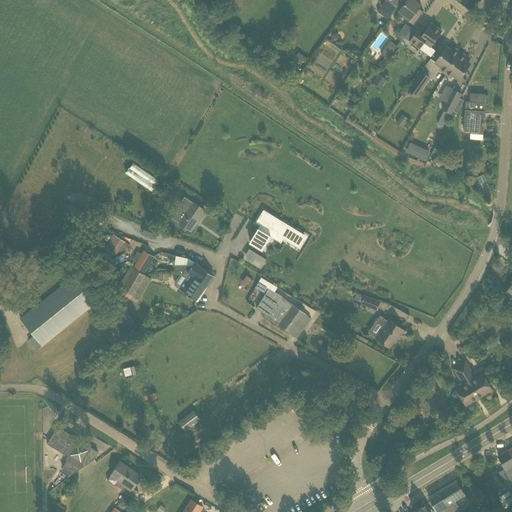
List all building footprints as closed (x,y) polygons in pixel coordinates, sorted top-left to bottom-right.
[(387,0),(385,0),(382,5),(377,12),(388,19),(401,0),(393,0),(391,3),(387,0)] [(414,25),(423,12),(419,8),(421,4),(415,0),(407,0),(399,11),(406,16),(404,18),(414,25)] [(406,23),(404,26),(398,22),(391,33),(402,41),(412,27),(406,23)] [(423,34),(418,30),(412,39),(421,46),(426,39),(432,44),(442,31),(431,23),(423,34)] [(388,59),(398,46),(391,41),(381,54),(388,59)] [(453,51),(446,47),(435,62),(442,67),(440,69),(445,73),(460,52),(454,49),(453,51)] [(464,59),(466,57),(460,52),(445,73),(453,78),(454,76),(459,79),(470,63),(464,59)] [(431,77),(422,71),(409,90),(417,97),(431,77)] [(380,88),(387,79),(380,74),(373,83),(380,88)] [(453,89),(444,106),(442,109),(444,110),(450,113),(450,114),(461,93),(453,89)] [(486,94),(471,93),(470,102),(466,101),(464,132),(470,133),(470,138),(483,139),(485,103),(487,103),(488,95),(486,95),(486,94)] [(445,123),(450,113),(444,110),(437,124),(443,127),(445,122),(445,123)] [(397,123),(404,127),(409,119),(402,114),(397,123)] [(431,152),(424,148),(419,158),(426,161),(431,152)] [(439,167),(447,161),(443,153),(434,159),(431,160),(434,164),(436,163),(439,167)] [(152,190),(159,180),(132,161),(125,172),(152,190)] [(481,184),(487,181),(483,174),(478,177),(481,184)] [(205,210),(184,196),(171,217),(179,222),(191,230),(205,210)] [(80,219),(104,228),(107,219),(84,211),(80,219)] [(274,231),(299,247),(305,237),(267,214),(261,223),(257,221),(256,222),(261,225),(259,229),(258,228),(257,229),(258,230),(250,242),(262,250),(270,237),(271,237),(271,236),(273,232),(274,231)] [(159,231),(148,226),(145,233),(156,238),(159,231)] [(116,257),(120,251),(123,254),(129,245),(126,243),(112,234),(107,243),(104,241),(101,246),(104,248),(104,249),(116,257)] [(141,273),(146,275),(151,267),(149,266),(154,257),(144,251),(142,253),(138,261),(134,268),(141,273)] [(100,256),(98,258),(102,262),(108,267),(111,270),(116,264),(117,263),(115,261),(114,261),(103,252),(100,256)] [(190,273),(206,285),(213,276),(194,262),(195,262),(190,258),(176,255),(175,266),(175,273),(182,273),(187,273),(188,272),(190,273)] [(259,255),(253,264),(261,269),(267,259),(259,255)] [(134,268),(121,289),(141,299),(152,279),(146,275),(141,273),(134,268)] [(81,271),(21,319),(34,335),(28,340),(35,348),(41,344),(42,346),(101,297),(81,271)] [(176,286),(196,300),(206,285),(190,273),(188,272),(187,273),(182,273),(175,282),(176,286)] [(266,293),(256,308),(278,324),(297,338),(311,319),(282,297),(275,292),(277,288),(261,279),(255,287),(266,293)] [(361,302),(361,304),(376,310),(380,301),(357,293),(354,299),(361,302)] [(119,317),(127,326),(132,322),(124,313),(119,317)] [(375,337),(389,347),(397,336),(399,337),(404,330),(389,319),(375,337)] [(472,372),(465,361),(460,365),(479,397),(492,389),(482,374),(474,379),(471,375),(472,372)] [(461,396),(466,405),(479,397),(460,365),(454,368),(459,377),(463,380),(466,384),(457,389),(457,390),(452,393),(452,395),(454,399),(456,399),(461,396)] [(184,430),(200,420),(194,410),(178,420),(184,430)] [(0,511),(16,511),(62,441),(47,431),(42,438),(22,425),(0,458),(0,511)] [(498,456),(509,475),(510,474),(511,477),(511,456),(508,450),(498,456)] [(141,476),(120,462),(112,474),(133,488),(141,476)] [(464,494),(456,481),(439,492),(451,511),(461,511),(456,504),(453,506),(451,502),(464,494)] [(511,504),(511,496),(509,491),(499,497),(504,508),(511,504)] [(429,498),(437,511),(451,511),(439,492),(429,498)] [(199,511),(204,504),(193,497),(184,511),(199,511)]
